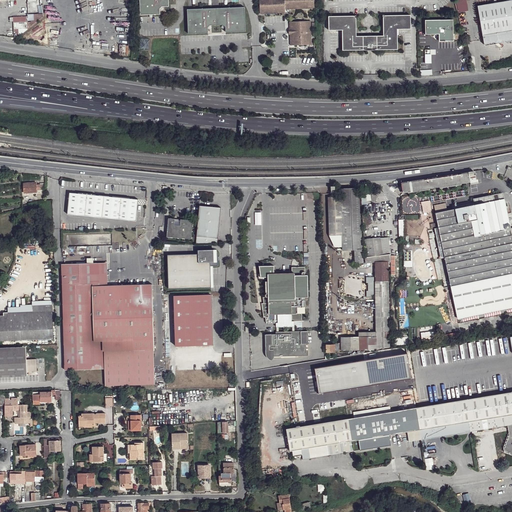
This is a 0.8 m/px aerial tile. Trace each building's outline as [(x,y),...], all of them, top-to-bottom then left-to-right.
[(139,0),(140,15),(149,15),(152,14),(160,14),(160,9),(162,7),(169,6),(168,0),(139,0)] [(259,0),(260,12),(285,11),(285,10),(285,8),(314,7),(314,0),(259,0)] [(511,0),(510,0),(477,6),(484,44),(485,45),(511,40),(511,0)] [(217,8),(217,25),(223,25),(224,25),(225,26),(226,27),(226,32),(245,31),(245,7),(217,8)] [(217,25),(217,8),(187,9),(188,34),(208,33),(208,28),(208,27),(210,26),(210,25),(217,25)] [(13,17),(14,29),(28,28),(44,17),(44,13),(27,13),(28,16),(21,16),(13,17)] [(329,16),(329,30),(342,30),(342,32),(343,50),(370,50),(397,49),(397,31),(397,29),(411,29),(410,15),(385,16),(384,15),(382,15),(383,16),(383,17),(383,32),(383,36),(370,36),(356,36),(356,32),(356,18),(356,17),(356,15),(355,15),(354,16),(329,16)] [(425,20),(425,34),(439,34),(439,41),(453,40),(453,19),(425,20)] [(290,22),(290,29),(289,29),(289,34),(290,34),(291,45),(311,45),(310,21),(290,22)] [(401,182),(402,188),(403,190),(405,191),(407,192),(408,191),(408,192),(429,189),(429,188),(440,186),(441,187),(461,184),(461,183),(470,182),(471,184),(479,183),(478,179),(481,179),(480,170),(401,182)] [(23,183),(24,193),(37,192),(37,190),(45,189),(45,184),(36,184),(36,182),(23,183)] [(340,189),(341,197),(328,197),(329,235),(342,235),(343,250),(354,250),(355,263),(363,263),(358,188),(340,189)] [(67,213),(135,220),(137,198),(69,191),(67,213)] [(503,193),(473,199),(474,205),(487,202),(486,199),(491,198),(492,201),(504,199),(503,193)] [(443,250),(458,319),(511,307),(511,227),(511,228),(506,205),(504,199),(492,201),(491,198),(486,199),(487,202),(474,205),(435,213),(437,219),(443,250)] [(221,207),(199,205),(196,243),(218,243),(221,207)] [(168,218),(167,237),(191,239),(193,220),(181,219),(180,225),(174,225),(175,219),(168,218)] [(437,219),(433,220),(439,251),(443,250),(437,219)] [(380,238),(373,239),(375,256),(382,255),(380,238)] [(365,240),(367,257),(375,256),(373,239),(365,240)] [(218,253),(215,250),(199,250),(199,254),(168,255),(169,288),(212,287),(211,266),(214,266),(219,266),(219,261),(219,257),(218,253)] [(388,262),(375,262),(376,282),(388,282),(388,262)] [(97,263),(62,264),(64,343),(65,370),(72,370),(91,369),(90,341),(133,340),(134,350),(154,349),(152,284),(107,285),(98,286),(97,263)] [(107,263),(97,263),(98,286),(107,285),(107,263)] [(274,266),(259,266),(260,277),(267,277),(268,294),(267,294),(266,294),(266,295),(266,296),(267,297),(263,297),(264,304),(265,304),(265,310),(263,311),(264,317),(268,317),(268,320),(266,320),(266,321),(270,321),(270,323),(277,323),(277,327),(295,326),(295,321),(303,320),(302,313),(305,313),(305,297),(308,297),(308,275),(305,275),(305,267),(292,267),(292,271),(289,271),(289,274),(274,274),(274,266)] [(376,282),(376,297),(388,297),(388,282),(376,282)] [(211,295),(174,296),(176,346),(213,345),(211,295)] [(388,297),(376,297),(376,307),(389,307),(388,297)] [(0,321),(0,340),(53,339),(52,305),(32,306),(33,311),(3,312),(4,315),(4,321),(0,321)] [(376,307),(376,337),(377,347),(389,347),(389,307),(376,307)] [(301,331),(276,332),(276,334),(271,334),(271,341),(268,342),(268,344),(269,344),(270,350),(274,349),(274,357),(302,356),(308,356),(308,350),(306,350),(307,347),(308,347),(308,345),(306,345),(306,343),(301,344),(301,331)] [(341,337),(341,350),(359,350),(359,337),(341,337)] [(376,337),(359,337),(359,350),(377,349),(377,347),(376,337)] [(133,340),(100,341),(101,369),(102,386),(154,384),(154,349),(134,350),(133,340)] [(100,341),(90,341),(91,369),(101,369),(100,341)] [(326,344),(327,352),(336,352),(335,344),(326,344)] [(0,350),(0,376),(27,375),(27,371),(26,359),(26,350),(0,350)] [(315,369),(319,393),(411,379),(407,354),(315,369)] [(36,359),(26,359),(27,371),(37,371),(36,359)] [(33,392),(33,400),(40,400),(52,400),(52,395),(51,391),(33,392)] [(323,456),(329,455),(366,449),(364,438),(389,434),(407,431),(409,442),(508,425),(509,435),(508,436),(508,438),(507,439),(507,441),(505,442),(506,444),(504,444),(505,447),(503,447),(504,452),(507,451),(507,453),(510,453),(510,454),(511,453),(511,391),(419,407),(286,429),(290,451),(293,450),(301,449),(302,455),(303,460),(323,457),(323,456)] [(5,404),(5,416),(13,415),(13,411),(13,409),(20,409),(20,410),(20,417),(14,418),(15,424),(19,423),(23,423),(27,423),(30,423),(30,426),(33,426),(33,419),(31,419),(31,412),(28,412),(27,404),(18,405),(18,398),(11,398),(11,399),(9,399),(9,398),(5,398),(5,404)] [(79,426),(79,429),(94,429),(94,422),(106,422),(105,413),(96,413),(96,414),(94,414),(94,413),(82,414),(82,415),(79,416),(79,423),(83,423),(83,426),(79,426)] [(131,424),(131,430),(141,430),(141,415),(130,415),(126,415),(126,421),(124,421),(124,422),(124,424),(126,424),(131,424)] [(172,434),(173,449),(188,449),(188,434),(172,434)] [(389,434),(364,438),(366,449),(391,445),(389,434)] [(50,449),(50,451),(61,451),(60,440),(57,440),(57,439),(54,439),(54,441),(49,441),(50,449)] [(130,444),(130,459),(144,459),(143,442),(137,442),(137,444),(134,444),(132,444),(130,444)] [(20,445),(20,455),(28,455),(36,454),(36,444),(20,445)] [(93,454),(93,461),(104,461),(103,446),(93,447),(93,454)] [(155,476),(152,476),(152,485),(161,484),(161,476),(161,468),(162,468),(162,462),(153,462),(154,472),(155,472),(155,476)] [(219,475),(219,485),(231,485),(231,482),(231,473),(234,473),(234,469),(233,463),(223,463),(224,473),(221,473),(221,475),(219,475)] [(198,465),(199,477),(204,477),(204,475),(210,475),(209,465),(198,465)] [(120,470),(120,483),(124,483),(124,484),(122,484),(122,487),(125,487),(125,488),(132,488),(132,482),(131,482),(130,469),(120,470)] [(10,471),(10,479),(22,479),(26,479),(26,472),(25,471),(10,471)] [(26,479),(26,481),(31,481),(34,481),(34,472),(26,472),(26,479)] [(78,473),(78,484),(87,484),(95,483),(95,473),(78,473)] [(284,510),(284,511),(287,511),(292,511),(289,494),(278,495),(280,503),(282,503),(283,503),(284,504),(282,504),(283,510),(284,510)] [(101,504),(101,511),(110,511),(111,511),(110,503),(101,504)] [(138,503),(137,511),(143,511),(144,509),(147,509),(149,509),(149,503),(138,503)]
